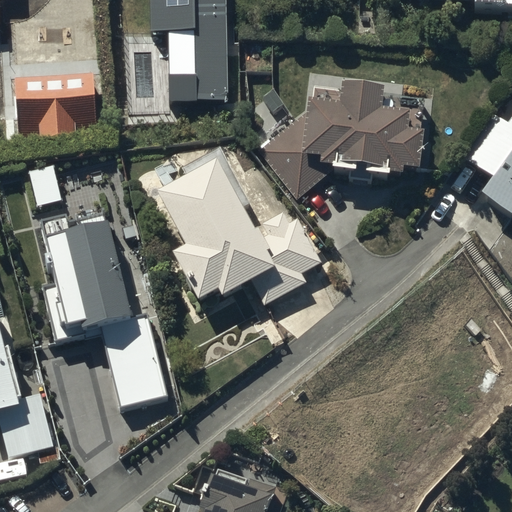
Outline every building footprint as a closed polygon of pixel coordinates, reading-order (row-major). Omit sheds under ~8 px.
[(196,105),(227,105),(227,0),(150,0),(151,39),(171,39),(171,110),(196,110),(196,105)] [(511,0),(476,0),(476,14),(503,14),(503,17),(511,16),(511,0)] [(315,109),(310,108),(309,123),(261,161),(299,208),(336,178),(359,181),(359,175),(369,176),(368,182),(392,185),(392,181),(404,182),(405,176),(420,178),(425,141),(417,140),(418,129),(412,128),(412,125),(409,124),(411,111),(384,108),(385,97),(345,92),(344,101),(316,98),(315,109)] [(481,201),(511,222),(511,93),(463,161),(466,163),(465,165),(492,185),(481,201)] [(187,178),(157,194),(186,248),(172,255),(198,303),(219,292),(222,299),(251,283),(264,307),(306,285),(301,276),(322,265),(298,220),(289,225),(283,214),(261,226),(268,237),(262,240),(246,210),(252,207),(220,148),(182,169),(187,178)] [(63,203),(55,167),(30,173),(38,209),(63,203)] [(63,220),(41,226),(51,257),(46,258),(49,269),(54,268),(58,286),(43,290),(58,345),(101,333),(121,409),(167,397),(145,317),(134,320),(108,224),(67,235),(63,220)] [(0,332),(0,422),(1,423),(9,459),(52,449),(40,396),(21,400),(9,350),(4,351),(0,332)] [(269,469),(219,450),(173,486),(205,498),(200,511),(203,511),(281,511),(291,487),(277,482),(276,486),(264,481),(269,469)]
